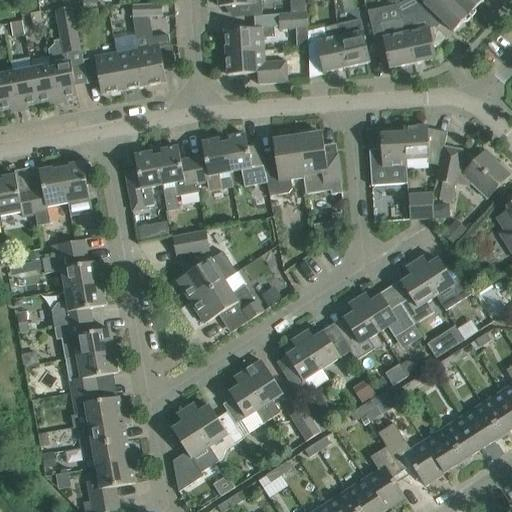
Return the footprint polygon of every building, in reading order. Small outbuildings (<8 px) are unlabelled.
[(266,0),(218,0),(219,7),(249,5),(250,13),(262,12),(262,0),(267,0),(266,0)] [(427,0),(424,4),(453,32),(484,0),(427,0)] [(163,6),(134,7),(134,19),(163,18),(163,6)] [(73,8),(63,9),(55,11),(63,53),(81,49),(73,8)] [(279,30),(308,29),(307,14),(278,15),(279,30)] [(447,39),(435,27),(430,28),(416,31),(413,16),(402,19),(405,33),(406,33),(413,64),(436,59),(435,52),(447,39)] [(402,19),(379,23),(389,69),(413,64),(406,33),(405,33),(402,19)] [(360,21),(337,25),(347,68),(370,63),(363,32),(360,21)] [(323,73),(347,68),(337,25),(325,28),(328,40),(316,43),(323,73)] [(274,28),(245,30),(225,31),(226,53),(264,51),(263,38),(275,38),(274,28)] [(138,50),(145,87),(167,83),(164,70),(176,68),(171,44),(170,44),(168,35),(147,39),(148,48),(138,50)] [(138,50),(116,54),(123,91),(145,87),(138,50)] [(264,51),(226,53),(228,76),(258,74),(259,85),(288,83),(287,61),(264,63),(264,51)] [(123,91),(116,54),(83,60),(88,85),(99,83),(101,95),(123,91)] [(71,63),(51,66),(58,103),(67,102),(66,98),(77,95),(73,76),(71,63)] [(50,105),(58,103),(51,66),(32,70),(38,103),(49,101),(50,105)] [(13,74),(20,111),(28,109),(27,105),(38,103),(32,70),(13,74)] [(12,112),(20,111),(13,74),(0,76),(0,110),(11,108),(12,112)] [(428,127),(404,128),(406,166),(407,166),(407,161),(429,160),(429,164),(441,166),(444,147),(447,132),(446,132),(445,136),(428,133),(428,127)] [(381,150),(369,151),(372,187),(408,184),(407,166),(406,166),(404,128),(404,133),(380,135),(381,150)] [(302,136),(298,137),(304,177),(305,179),(307,194),(332,191),(333,195),(344,193),(342,183),(338,155),(326,157),(322,133),(314,135),(314,130),(301,132),(302,136)] [(245,188),(267,183),(262,156),(260,146),(248,148),(246,135),(224,139),(230,173),(242,171),(245,188)] [(305,179),(304,177),(298,137),(273,141),(275,154),(262,156),(267,183),(270,197),(289,194),(292,189),(291,181),(305,179)] [(204,157),(193,159),(198,185),(209,182),(211,191),(233,186),(230,173),(224,139),(202,143),(204,157)] [(156,152),(163,186),(167,212),(179,209),(176,197),(199,192),(198,185),(193,159),(181,161),(178,147),(156,152)] [(441,166),(437,181),(442,182),(441,189),(439,200),(452,202),(458,175),(463,176),(472,184),(487,199),(496,190),(510,175),(493,159),(494,158),(486,151),(478,159),(475,156),(462,153),(462,151),(444,147),(441,166)] [(155,205),(151,188),(163,186),(156,152),(135,156),(137,169),(125,172),(133,211),(146,209),(145,207),(155,205)] [(65,163),(61,164),(68,204),(90,199),(86,181),(92,180),(90,166),(84,167),(83,163),(66,166),(65,163)] [(42,187),(31,190),(35,215),(37,225),(50,223),(47,208),(62,205),(68,204),(61,164),(56,165),(57,168),(55,168),(39,171),(42,187)] [(0,210),(1,216),(7,215),(22,212),(23,217),(35,215),(31,190),(19,192),(16,176),(0,179),(0,178),(0,210)] [(408,195),(410,220),(434,219),(433,201),(422,201),(421,195),(408,195)] [(511,203),(511,204),(507,207),(509,211),(497,218),(505,232),(500,235),(511,253),(511,203)] [(167,223),(154,225),(156,238),(169,236),(167,223)] [(324,224),(314,225),(316,245),(322,244),(326,241),(324,224)] [(192,233),(173,237),(176,257),(196,253),(210,251),(208,240),(206,231),(192,233)] [(64,244),(58,245),(61,257),(86,252),(84,240),(64,244)] [(61,257),(28,262),(30,272),(44,269),(45,274),(62,272),(65,291),(105,284),(104,279),(101,280),(98,262),(88,264),(86,252),(61,257)] [(457,289),(455,285),(439,259),(429,266),(423,258),(415,263),(436,297),(443,307),(452,300),(453,297),(458,294),(470,314),(482,307),(467,283),(457,289)] [(177,281),(191,303),(225,281),(211,259),(177,281)] [(411,298),(401,304),(414,326),(434,313),(427,302),(436,297),(415,263),(406,269),(411,277),(401,283),(411,298)] [(233,294),(225,281),(191,303),(205,324),(224,313),(228,320),(226,321),(233,332),(249,321),(250,321),(264,312),(257,301),(255,302),(245,286),(233,294)] [(59,303),(52,312),(55,329),(92,322),(90,309),(106,306),(103,289),(105,288),(105,284),(65,291),(67,302),(59,303)] [(357,300),(379,333),(388,328),(395,338),(414,326),(401,304),(391,311),(381,296),(371,302),(366,294),(357,300)] [(354,313),(334,326),(356,361),(375,349),(369,340),(379,333),(357,300),(349,305),(354,313)] [(92,322),(55,329),(57,340),(62,339),(66,360),(117,351),(116,346),(113,347),(110,330),(94,332),(92,322)] [(461,332),(466,339),(476,333),(471,325),(461,332)] [(309,331),(300,336),(322,370),(350,352),(356,361),(334,326),(314,339),(309,331)] [(457,329),(439,341),(446,352),(464,340),(457,329)] [(480,348),(491,341),(486,333),(475,340),(480,348)] [(329,380),(322,370),(300,336),(292,342),(297,350),(287,356),(292,364),(282,371),(293,388),(300,399),(311,391),(329,380)] [(461,349),(451,356),(456,363),(466,357),(461,349)] [(117,351),(66,360),(70,381),(72,394),(98,389),(96,377),(118,373),(115,356),(118,356),(117,351)] [(451,356),(440,363),(445,370),(456,363),(451,356)] [(243,373),(272,418),(281,413),(273,401),(283,395),(262,361),(243,373)] [(511,379),(511,385),(502,392),(511,407),(511,366),(506,370),(511,379)] [(244,437),(264,424),(272,418),(243,373),(235,379),(240,387),(230,393),(233,398),(224,405),(228,412),(244,437)] [(423,374),(413,381),(417,388),(428,381),(423,374)] [(372,385),(378,395),(390,387),(384,378),(372,385)] [(413,381),(402,388),(407,395),(417,388),(413,381)] [(98,389),(72,394),(76,416),(87,414),(89,426),(123,419),(122,415),(119,397),(118,398),(100,401),(98,389)] [(511,407),(502,392),(483,404),(503,436),(511,430),(511,407)] [(366,404),(361,407),(366,415),(370,421),(380,414),(376,408),(371,401),(366,404)] [(245,438),(244,437),(228,412),(218,419),(209,406),(200,412),(194,404),(186,410),(219,462),(223,459),(226,450),(245,438)] [(483,404),(464,416),(485,448),(503,436),(483,404)] [(307,442),(321,433),(305,407),(290,416),(307,442)] [(358,409),(350,414),(355,422),(366,415),(361,407),(358,409)] [(173,461),(179,493),(204,476),(201,473),(219,462),(186,410),(177,415),(182,423),(172,430),(187,452),(173,461)] [(464,416),(443,429),(464,461),(485,448),(464,416)] [(91,437),(80,439),(82,449),(127,441),(123,419),(89,426),(91,437)] [(443,429),(423,442),(444,474),(464,461),(443,429)] [(48,433),(38,435),(40,448),(50,446),(48,433)] [(326,437),(315,444),(320,451),(322,450),(331,444),(326,437)] [(403,437),(386,447),(402,472),(412,466),(425,486),(444,474),(423,442),(411,450),(403,437)] [(127,441),(82,449),(84,458),(95,456),(97,468),(131,462),(127,441)] [(315,444),(305,451),(310,458),(320,451),(315,444)] [(379,471),(365,479),(386,511),(405,499),(392,478),(402,472),(386,447),(370,457),(379,471)] [(91,502),(83,503),(85,511),(113,511),(120,511),(115,487),(135,484),(131,462),(97,468),(99,480),(88,482),(91,502)] [(288,462),(277,468),(282,476),(289,471),(292,469),(288,462)] [(277,468),(266,475),(271,483),(282,476),(277,468)] [(365,479),(348,490),(362,511),(384,511),(386,511),(365,479)] [(362,511),(348,490),(327,504),(332,511),(362,511)] [(228,500),(233,507),(244,500),(239,493),(228,500)] [(225,511),(233,507),(228,500),(218,507),(221,511),(225,511)]
